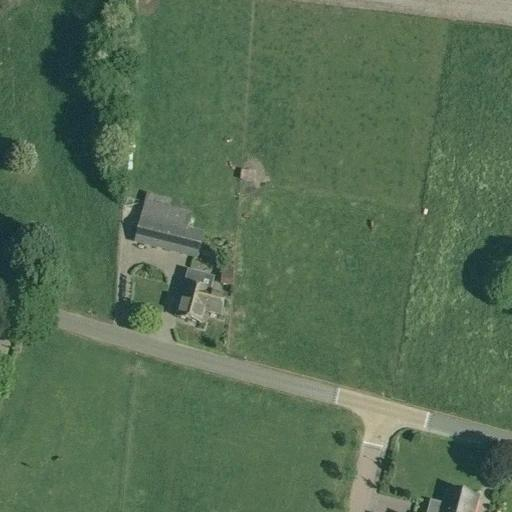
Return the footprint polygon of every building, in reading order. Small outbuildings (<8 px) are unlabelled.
[(183,213),(179,228),(187,230),(191,215),(183,213)] [(141,218),(135,242),(170,251),(176,227),(141,218)] [(224,270),(223,273),(222,286),(232,288),(234,274),(234,271),(224,270)] [(184,287),(176,319),(201,325),(204,313),(221,317),(226,297),(198,290),(202,276),(187,273),(183,287),(184,287)] [(447,492),(443,507),(430,503),(428,511),(473,511),(477,499),(447,492)]
